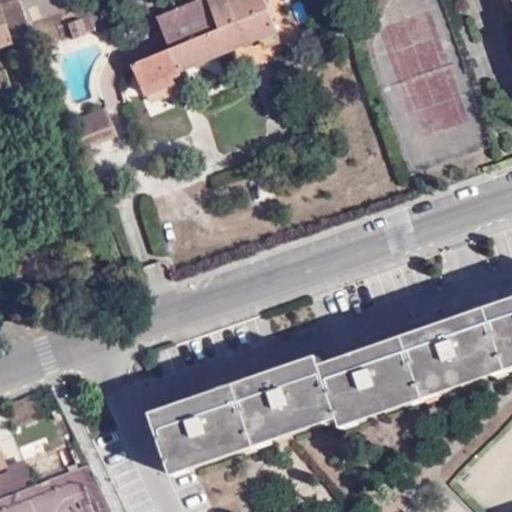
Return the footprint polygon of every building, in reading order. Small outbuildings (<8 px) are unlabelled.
[(0,45),(31,36),(26,23),(16,0),(14,0),(0,4),(0,45)] [(16,0),(26,23),(76,6),(73,0),(16,0)] [(31,36),(36,48),(70,37),(71,40),(85,35),(84,32),(116,19),(108,0),(91,0),(76,6),(26,23),(31,36)] [(277,29),(265,0),(194,0),(158,15),(171,48),(136,62),(151,98),(177,86),(172,72),(277,29)] [(314,26),(308,28),(313,44),(321,39),(314,26)] [(304,51),(315,47),(313,44),(308,28),(303,31),(305,37),(299,40),(304,51)] [(0,94),(10,92),(3,69),(0,69),(0,94)] [(63,116),(76,149),(113,136),(102,107),(74,118),(72,113),(63,116)] [(511,365),(511,300),(325,366),(321,356),(155,413),(175,470),(340,413),(345,423),(511,365)]
